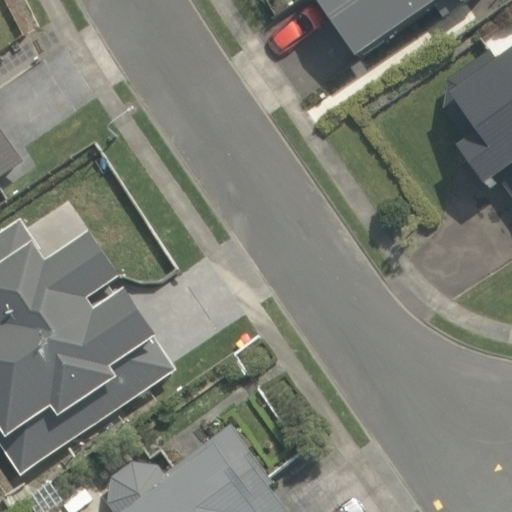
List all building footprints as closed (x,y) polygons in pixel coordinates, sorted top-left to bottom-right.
[(319,0),(363,62),(449,0),(462,0),(468,8),(478,0),(319,0)] [(501,185),(511,199),(511,59),(505,64),(493,48),(449,80),(446,111),(469,142),(458,150),(490,193),(501,185)] [(0,184),(26,167),(0,127),(0,184)] [(0,443),(20,474),(183,367),(135,294),(128,298),(118,283),(126,277),(99,236),(55,265),(26,219),(0,236),(0,443)] [(292,511),(275,490),(281,485),(236,426),(170,475),(161,465),(136,460),(115,477),(111,505),(117,511),(292,511)]
